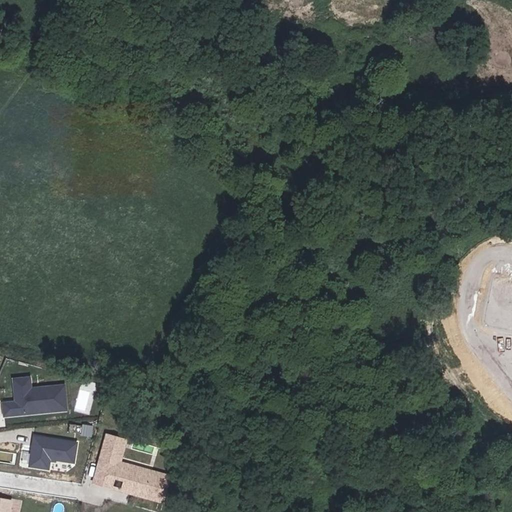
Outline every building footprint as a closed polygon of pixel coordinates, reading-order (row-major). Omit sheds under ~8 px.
[(65,412),(64,398),(41,399),(40,390),(30,390),(29,379),(13,381),(15,400),(20,400),(21,403),(3,404),(4,417),(65,412)] [(64,398),(64,388),(40,390),(41,399),(64,398)] [(69,461),(73,441),(30,434),(24,464),(44,467),(46,457),(69,461)] [(163,481),(113,464),(120,441),(106,436),(96,469),(104,471),(103,473),(123,479),(120,489),(157,501),(163,481)] [(120,489),(123,479),(103,473),(104,471),(96,469),(91,484),(119,493),(120,489)]
